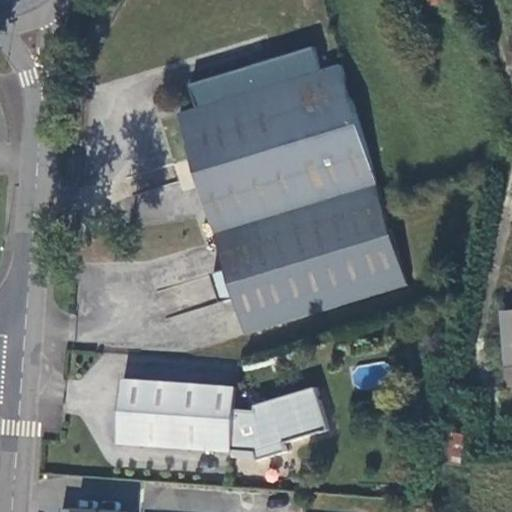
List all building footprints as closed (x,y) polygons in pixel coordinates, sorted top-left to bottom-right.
[(220,230),(384,185),(345,62),(327,68),(319,44),(199,81),(205,105),(187,110),(220,230)] [(414,282),(393,212),(384,185),(220,230),(231,268),(238,296),(249,333),(414,282)] [(222,301),(238,296),(231,268),(214,273),(222,301)] [(126,377),(122,444),(236,451),(236,449),(259,448),(262,458),(263,461),(292,452),(289,442),(331,429),(320,389),(257,406),(258,413),(238,411),(240,385),(126,377)] [(461,459),(462,434),(448,433),(447,458),(461,459)] [(235,456),(262,458),(259,448),(236,449),(236,451),(235,456)]
